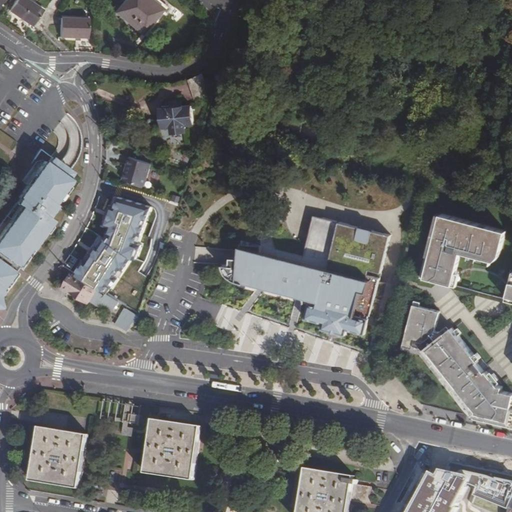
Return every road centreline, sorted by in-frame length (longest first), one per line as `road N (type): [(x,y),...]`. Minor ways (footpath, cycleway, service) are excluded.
road 1 (secondary): [(32,363),(423,428)]
road 2 (residential): [(13,339),(19,303),(80,220),(96,139),(89,107)]
road 3 (residential): [(224,15),(209,55),(193,68),(167,73),(95,63)]
